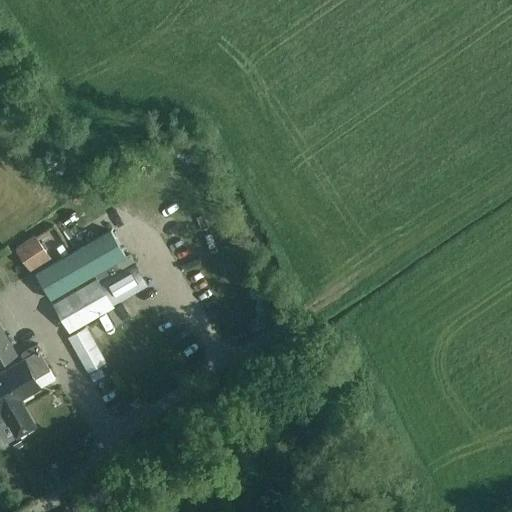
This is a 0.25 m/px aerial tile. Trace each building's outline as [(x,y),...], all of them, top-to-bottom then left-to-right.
[(36,273),(51,300),(126,256),(111,230),(36,273)] [(15,248),(31,272),(52,258),(36,234),(15,248)] [(112,304),(147,284),(134,261),(99,281),(98,278),(53,304),(69,333),(114,307),(112,304)] [(0,365),(18,355),(0,323),(0,365)] [(87,327),(68,337),(78,355),(97,345),(87,327)] [(23,359),(0,372),(0,374),(5,384),(9,382),(19,399),(20,398),(39,387),(33,377),(49,368),(36,345),(20,354),(23,359)] [(5,384),(0,374),(0,408),(1,410),(2,409),(16,435),(35,424),(20,398),(19,399),(9,382),(5,384)] [(316,396),(291,410),(317,455),(341,441),(316,396)]
